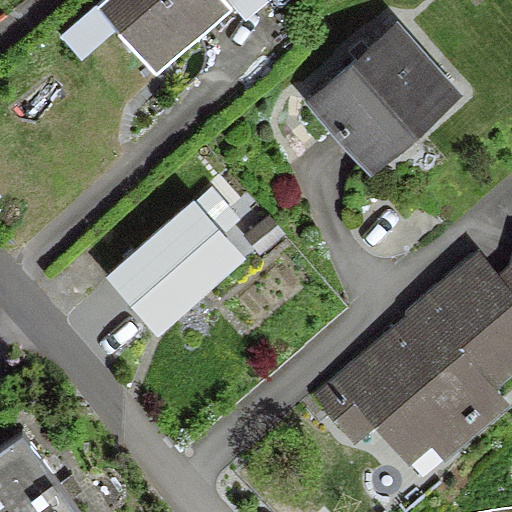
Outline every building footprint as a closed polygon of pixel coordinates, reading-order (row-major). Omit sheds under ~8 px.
[(235,15),(251,0),(100,0),(59,36),(77,57),(113,24),(152,69),(226,4),(235,15)] [(391,26),(307,100),(361,162),(445,87),(391,26)] [(189,204),(109,276),(152,324),(232,253),(189,204)] [(276,232),(264,219),(244,237),(255,250),(276,232)] [(511,269),(493,286),(477,267),(419,316),(419,327),(404,339),(394,338),(367,361),(390,388),(379,398),(377,415),(395,436),(416,418),(439,445),(491,401),(478,386),(511,356),(511,269)] [(0,511),(76,511),(65,496),(75,490),(66,478),(57,484),(18,431),(0,443),(0,511)]
